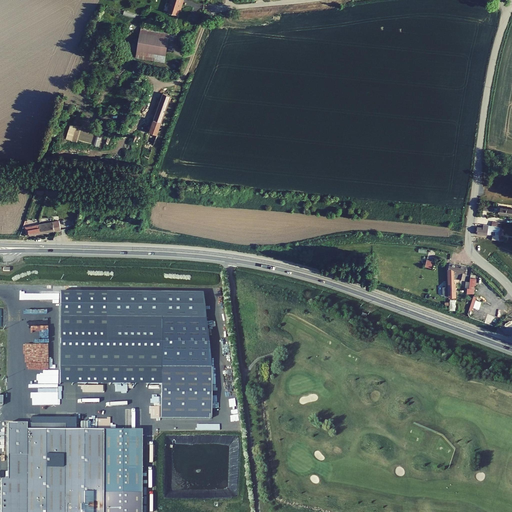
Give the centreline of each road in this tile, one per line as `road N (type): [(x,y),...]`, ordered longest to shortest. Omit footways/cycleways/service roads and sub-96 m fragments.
road 1 (unclassified): [(511,2),(486,92),(468,237),(476,258),(511,289)]
road 2 (primary): [(227,257),(333,281),(511,347)]
road 3 (unclassified): [(227,257),(258,511)]
road 4 (primary): [(54,248),(227,257)]
